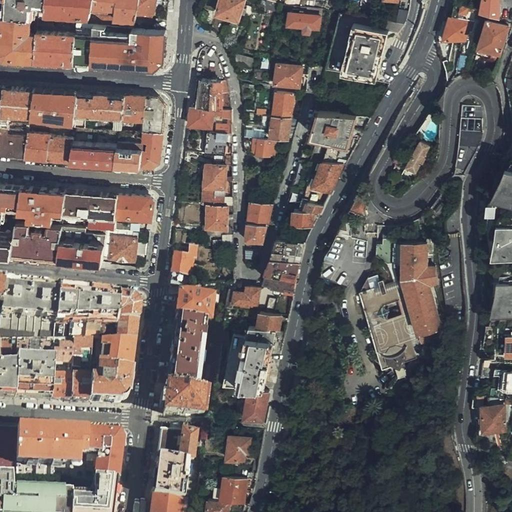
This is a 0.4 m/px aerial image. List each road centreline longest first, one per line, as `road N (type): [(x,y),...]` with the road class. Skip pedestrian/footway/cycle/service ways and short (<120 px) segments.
road 1 (residential): [(421,48),(434,84),(379,172),(375,183),(385,203),(409,205),(442,169),(462,86),(480,87),(493,107),(495,129),(468,205),(476,303),(462,420),(474,511)]
road 2 (residential): [(184,34),(220,48),(232,81),(241,274),(261,267),(319,67)]
road 3 (secondary): [(257,511),(314,250),(401,85)]
road 4 (residential): [(179,83),(0,71)]
road 5 (residential): [(0,166),(170,181)]
road 6 (residential): [(156,281),(0,268)]
road 7 (residential): [(0,414),(142,420)]
road 8 (residential): [(142,420),(156,281)]
